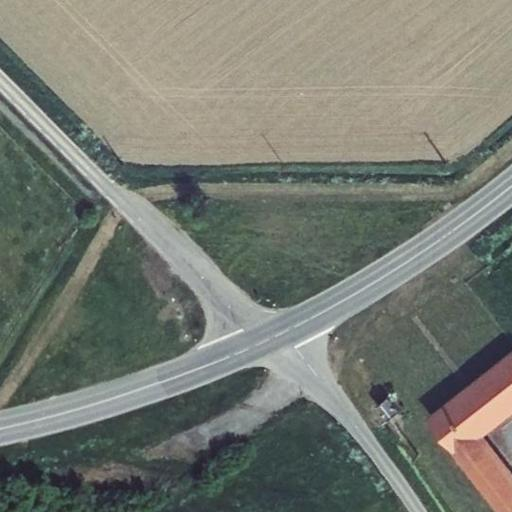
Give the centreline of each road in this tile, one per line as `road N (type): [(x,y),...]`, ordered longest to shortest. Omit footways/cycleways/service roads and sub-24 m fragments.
road 1 (unclassified): [(0,79),(262,341)]
road 2 (secondary): [(0,429),(134,392),(262,341)]
road 3 (secondary): [(287,330),(410,258),(511,184)]
road 4 (unclassified): [(287,330),(417,511)]
